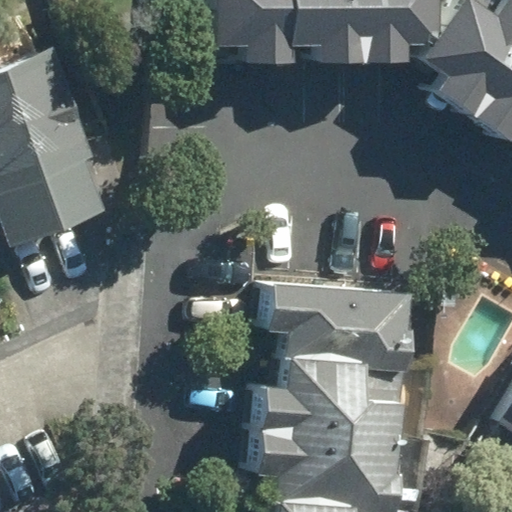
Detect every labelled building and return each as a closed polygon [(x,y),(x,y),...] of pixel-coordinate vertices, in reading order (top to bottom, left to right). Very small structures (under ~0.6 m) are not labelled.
[(194,0),(196,54),(402,48),(400,0),(194,0)] [(511,0),(440,0),(393,73),(511,150),(511,0)] [(0,233),(73,204),(11,53),(0,57),(0,233)] [(377,511),(389,283),(246,276),(234,511),(377,511)] [(511,365),(478,422),(511,442),(511,365)]
